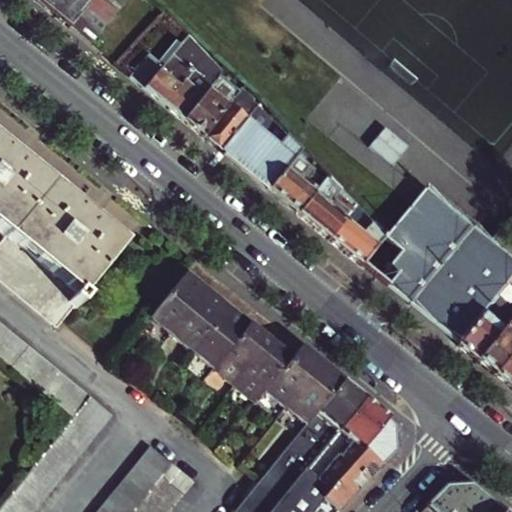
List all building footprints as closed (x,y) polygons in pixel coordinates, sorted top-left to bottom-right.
[(34,0),(67,27),(77,15),(86,5),(90,0),(34,0)] [(101,0),(90,0),(86,5),(106,22),(115,12),(101,0)] [(123,2),(120,0),(101,0),(115,12),(123,2)] [(86,5),(77,15),(97,32),(106,22),(86,5)] [(97,32),(77,15),(67,27),(87,43),(97,32)] [(147,52),(128,76),(181,119),(205,90),(218,74),(192,45),(190,44),(183,38),(162,64),(147,52)] [(205,90),(181,119),(200,135),(227,103),(237,91),(218,74),(205,90)] [(200,135),(218,150),(255,106),(249,100),(250,99),(238,89),(237,91),(227,103),(200,135)] [(297,214),(326,178),(255,106),(218,150),(297,214)] [(80,297),(116,253),(104,244),(108,238),(0,149),(0,232),(5,237),(0,242),(0,282),(55,328),(71,308),(75,311),(84,301),(80,297)] [(328,239),(355,208),(326,178),(297,214),(328,239)] [(434,206),(437,208),(443,213),(448,206),(495,244),(503,236),(494,228),(431,178),(392,226),(397,231),(413,211),(416,209),(418,207),(421,205),(424,205),(428,205),(431,205),(434,206)] [(379,277),(432,319),(456,290),(495,244),(448,206),(443,213),(437,208),(434,206),(431,205),(428,205),(424,205),(421,205),(418,207),(416,209),(413,211),(397,231),(392,226),(385,235),(402,249),(379,277)] [(383,237),(355,208),(328,239),(360,265),(383,237)] [(511,243),(503,236),(495,244),(511,258),(511,243)] [(511,275),(511,258),(495,244),(456,290),(482,312),(458,341),(456,343),(476,360),(511,315),(511,287),(506,283),(511,275)] [(169,334),(205,290),(183,272),(147,317),(169,334)] [(189,351),(226,306),(205,290),(169,334),(189,351)] [(482,312),(456,290),(432,319),(458,341),(482,312)] [(247,324),(226,306),(189,351),(211,369),(247,324)] [(493,374),(511,351),(511,315),(476,360),(493,374)] [(0,324),(0,361),(70,420),(88,398),(0,324)] [(232,386),(268,341),(247,324),(211,369),(232,386)] [(290,358),(268,341),(232,386),(253,403),(262,391),(290,358)] [(262,391),(283,408),(319,363),(299,347),(290,358),(262,391)] [(511,351),(493,374),(511,389),(511,351)] [(319,363),(283,408),(304,425),(340,380),(319,363)] [(362,398),(340,380),(304,425),(260,479),(283,498),(337,429),(362,398)] [(70,420),(62,431),(0,507),(0,511),(33,511),(111,416),(88,398),(70,420)] [(396,425),(362,398),(337,429),(380,468),(398,450),(396,425)] [(337,429),(283,498),(271,511),(313,511),(324,499),(336,511),(337,511),(380,468),(337,429)] [(149,448),(98,511),(132,511),(140,502),(151,489),(161,477),(170,465),(149,448)] [(192,482),(171,464),(170,465),(161,477),(182,494),(192,482)] [(182,494),(161,477),(151,489),(173,507),(182,494)] [(271,511),(283,498),(260,479),(233,511),(271,511)] [(446,487),(426,508),(430,511),(502,511),(471,486),(446,487)] [(168,511),(173,507),(151,489),(140,502),(152,511),(168,511)] [(152,511),(140,502),(132,511),(152,511)]
